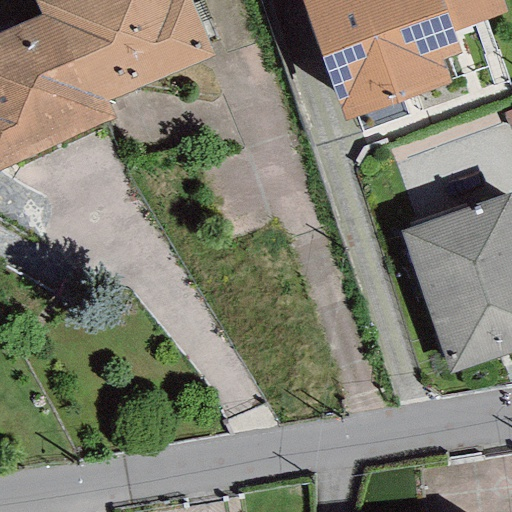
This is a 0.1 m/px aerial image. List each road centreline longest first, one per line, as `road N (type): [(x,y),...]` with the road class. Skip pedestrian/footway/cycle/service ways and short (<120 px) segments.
road 1 (residential): [(318,448),(0,505)]
road 2 (residential): [(511,413),(318,448)]
